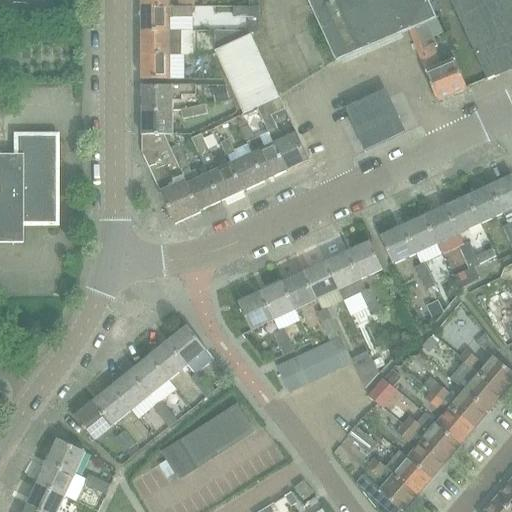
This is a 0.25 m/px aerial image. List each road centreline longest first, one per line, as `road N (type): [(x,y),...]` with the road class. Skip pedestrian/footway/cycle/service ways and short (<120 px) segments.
road 1 (residential): [(191,260),(499,120)]
road 2 (residential): [(350,511),(220,345),(203,317),(191,260)]
road 3 (residential): [(114,264),(112,0)]
road 4 (residential): [(38,393),(87,325),(114,264)]
